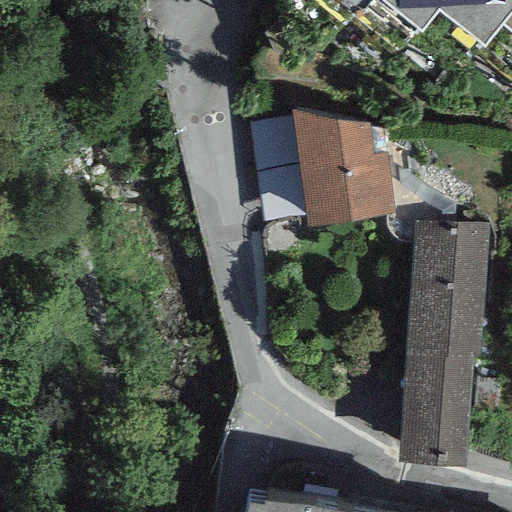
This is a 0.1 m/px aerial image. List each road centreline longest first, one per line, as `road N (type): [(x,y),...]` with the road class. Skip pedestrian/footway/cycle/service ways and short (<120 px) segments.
road 1 (residential): [(163,0),(257,361),(273,389),(372,449),(511,500)]
road 2 (unknown): [(199,140),(260,113),(338,50)]
